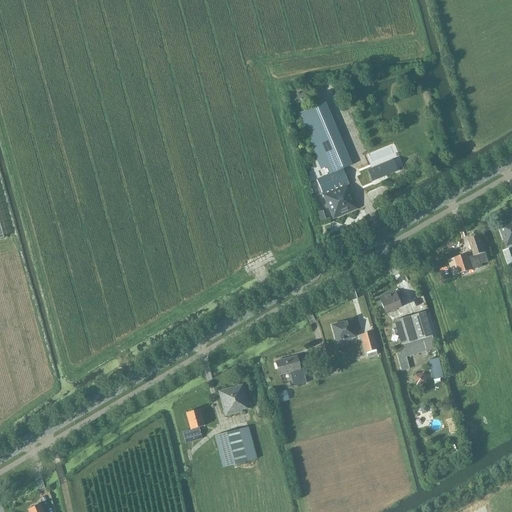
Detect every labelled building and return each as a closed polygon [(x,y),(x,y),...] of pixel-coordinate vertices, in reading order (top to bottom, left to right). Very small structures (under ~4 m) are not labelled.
[(325,103),(298,114),(319,164),(324,162),(330,175),(317,180),(333,219),(357,209),(348,185),(349,185),(343,169),(351,166),(325,103)] [(372,182),(386,176),(381,165),(367,170),(372,182)] [(511,220),(499,225),(508,250),(503,251),(509,268),(511,266),(511,220)] [(456,259),(448,261),(454,277),(483,267),(482,265),(488,262),(486,253),(481,236),(469,240),(474,257),(469,258),(467,254),(455,258),(456,259)] [(435,254),(443,250),(440,242),(431,246),(435,254)] [(385,313),(400,308),(395,293),(380,298),(385,313)] [(394,347),(398,359),(402,372),(409,370),(405,357),(435,348),(425,313),(395,322),(401,345),(394,347)] [(351,321),(335,325),(340,344),(356,339),(351,321)] [(372,332),(361,335),(366,353),(366,352),(368,357),(377,355),(376,350),(377,350),(372,332)] [(302,368),(299,369),(296,356),(275,362),(279,375),(290,372),(294,386),(306,383),(302,368)] [(438,358),(428,361),(431,371),(433,380),(443,377),(438,358)] [(415,368),(416,378),(427,376),(426,367),(415,368)] [(218,392),(224,411),(225,416),(242,412),(242,411),(249,409),(243,385),(218,392)] [(285,392),(277,394),(279,402),(287,400),(285,392)] [(293,408),(293,428),(302,428),(301,407),(293,408)] [(191,430),(182,433),(184,440),(201,435),(199,428),(204,426),(200,410),(186,414),(191,430)] [(223,468),(246,461),(257,458),(248,427),(224,434),(214,437),(223,468)] [(41,485),(47,483),(43,472),(37,474),(41,485)]
